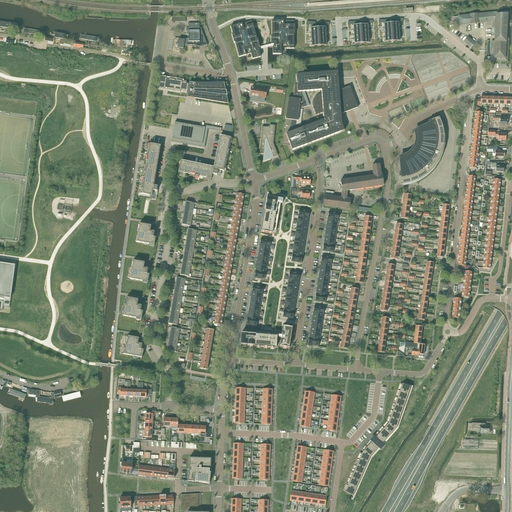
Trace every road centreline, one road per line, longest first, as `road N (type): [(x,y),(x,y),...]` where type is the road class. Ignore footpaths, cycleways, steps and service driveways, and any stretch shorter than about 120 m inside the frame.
road 1 (trunk): [(511,291),(385,511)]
road 2 (residential): [(447,332),(469,116),(462,98)]
road 3 (trunk): [(397,511),(511,310)]
road 4 (residential): [(356,369),(388,183),(383,146)]
road 5 (residential): [(168,407),(170,377),(151,341),(167,194)]
road 6 (residential): [(315,159),(318,208),(294,364)]
road 7 (residential): [(480,89),(479,61),(424,17),(338,19)]
road 8 (residential): [(229,360),(253,180)]
road 9 (residential): [(220,432),(341,442)]
road 10 (residential): [(491,299),(511,186)]
